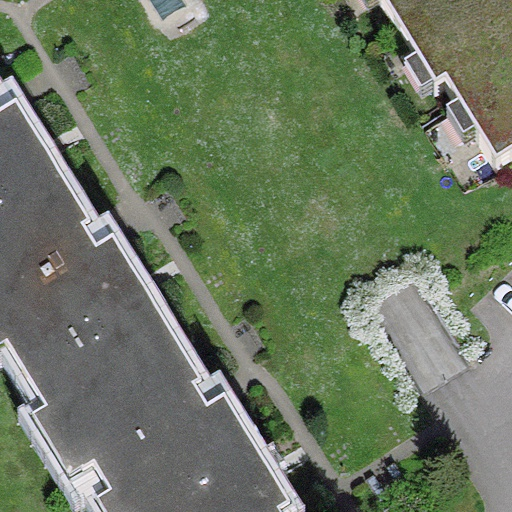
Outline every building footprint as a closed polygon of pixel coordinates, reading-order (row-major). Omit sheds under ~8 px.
[(376,0),(371,4),(392,38),(455,0),(376,0)] [(477,131),(466,138),(489,175),(511,161),(511,0),(455,0),(392,38),(413,73),(423,67),(437,89),(426,95),(429,99),(439,93),(453,116),(463,109),(477,131)] [(84,233),(81,234),(12,120),(18,116),(16,113),(0,123),(0,287),(80,239),(86,235),(84,233)] [(0,358),(77,484),(87,478),(199,410),(191,398),(197,394),(195,391),(192,393),(108,255),(114,251),(112,248),(93,260),(80,239),(0,287),(0,358)] [(278,511),(219,413),(225,410),(223,407),(204,419),(199,410),(87,478),(105,508),(116,501),(122,511),(278,511)]
